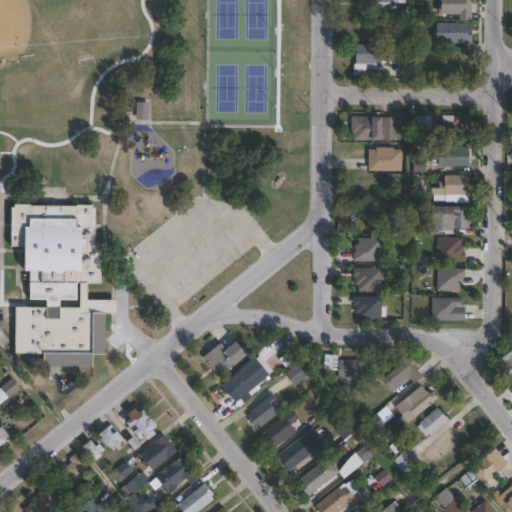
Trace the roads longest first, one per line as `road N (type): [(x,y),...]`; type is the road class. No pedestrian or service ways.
road 1 (residential): [(320,216),(0,480)]
road 2 (residential): [(490,340),(495,0)]
road 3 (residential): [(317,331),(321,0)]
road 4 (residential): [(211,312),(339,335),(490,340)]
road 5 (residential): [(280,511),(155,359)]
road 6 (residential): [(496,96),(321,93)]
